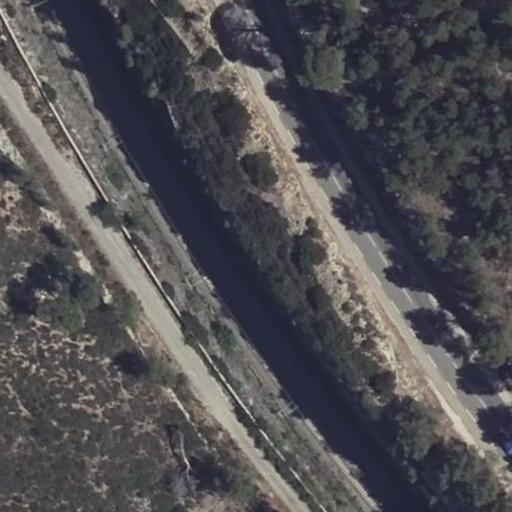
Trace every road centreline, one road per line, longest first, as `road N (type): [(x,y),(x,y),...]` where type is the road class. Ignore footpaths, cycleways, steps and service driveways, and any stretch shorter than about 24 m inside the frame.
road 1 (primary): [(511,444),(390,273),(237,0)]
road 2 (unclassified): [(0,122),(176,366),(301,511)]
